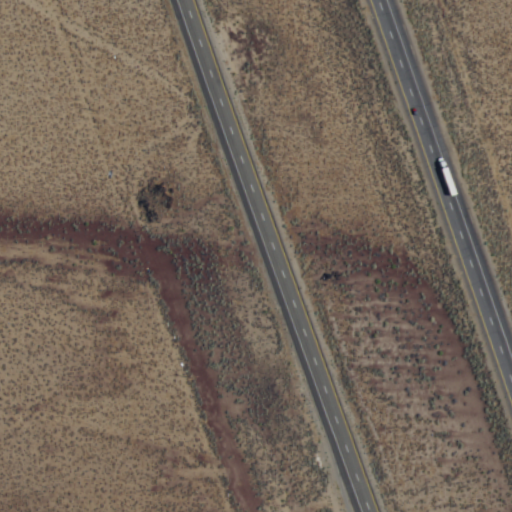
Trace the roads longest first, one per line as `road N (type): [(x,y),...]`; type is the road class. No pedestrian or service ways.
road 1 (trunk): [(188,0),(368,511)]
road 2 (trunk): [(511,377),(380,0)]
road 3 (track): [(22,0),(230,128)]
